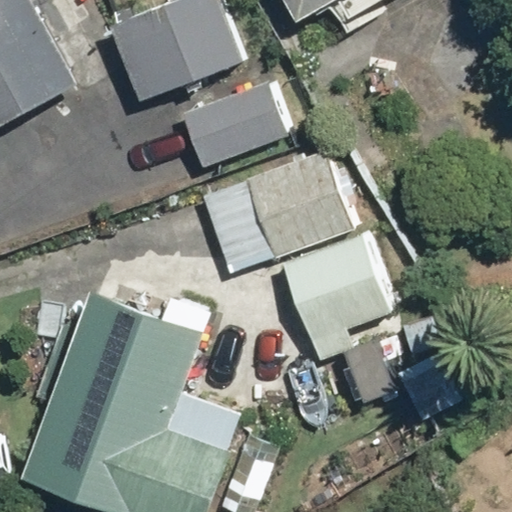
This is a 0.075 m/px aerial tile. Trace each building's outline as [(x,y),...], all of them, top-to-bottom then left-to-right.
[(0,0),(0,130),(90,82),(45,0),(0,0)] [(120,13),(152,98),(258,60),(236,0),(186,0),(139,17),(135,7),(120,13)] [(306,0),(317,18),(348,0),(306,0)] [(193,110),(213,165),(299,134),(279,79),(193,110)] [(211,192),(239,273),(365,229),(357,206),(367,203),(353,165),(344,168),(337,148),(211,192)] [(375,231),(294,261),(329,357),(364,344),(358,328),(404,311),(375,231)] [(103,289),(34,475),(133,511),(220,511),(256,417),(194,394),(225,312),(181,296),(174,315),(103,289)] [(442,312),(412,320),(420,353),(450,346),(442,312)] [(447,350),(406,371),(431,419),(472,398),(447,350)]
